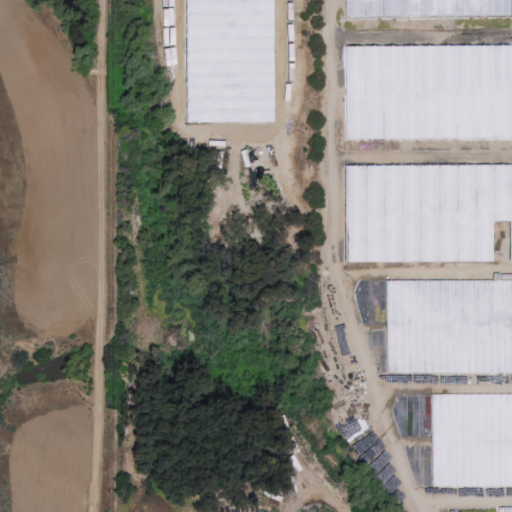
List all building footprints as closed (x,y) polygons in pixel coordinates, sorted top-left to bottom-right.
[(272,122),(272,0),(195,0),(194,28),(190,29),(190,32),(185,122),(272,122)] [(341,0),(341,17),(507,16),(507,0),(341,0)] [(511,45),(342,47),(342,140),(511,139),(511,45)] [(511,164),(342,168),(343,263),(491,261),(490,221),(508,221),(509,256),(511,255),(511,164)] [(511,280),(385,281),(385,374),(511,373),(511,280)] [(511,486),(511,394),(430,395),(431,488),(511,486)]
